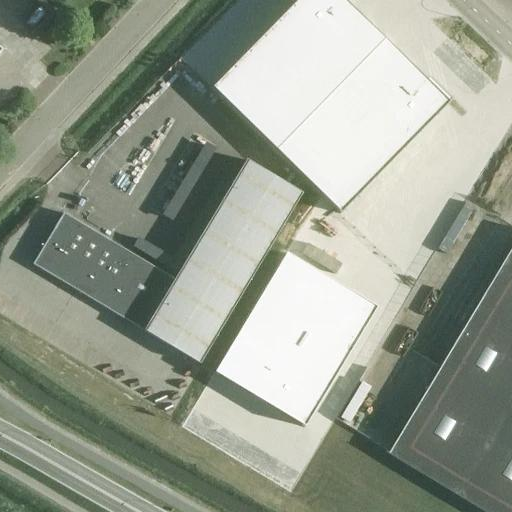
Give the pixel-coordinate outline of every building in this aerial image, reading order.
[(341,0),(303,0),(210,95),(275,157),(384,45),(341,0)] [(275,157),(274,157),(339,219),(449,106),(385,44),(384,45),(275,157)] [(32,266),(199,366),(274,240),(302,195),(246,161),(175,281),(63,214),(32,266)] [(291,258),(219,374),(306,430),(381,315),(291,258)] [(511,511),(511,264),(391,456),(485,511),(511,511)]
